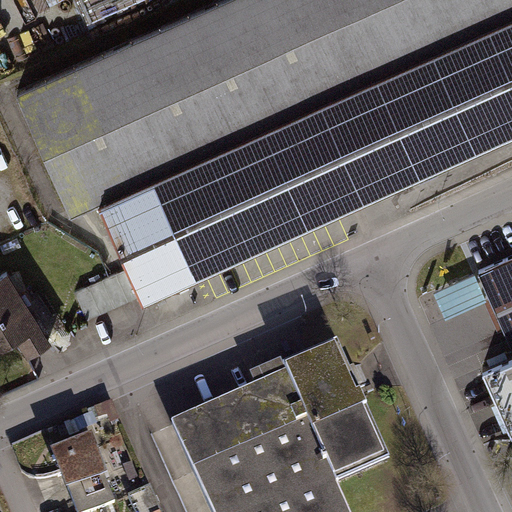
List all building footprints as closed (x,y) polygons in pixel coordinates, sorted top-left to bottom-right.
[(511,0),(218,0),(17,90),(72,211),(100,199),(143,294),(511,128),(511,0)] [(86,0),(89,10),(119,0),(86,0)] [(511,257),(481,271),(498,308),(511,339),(511,355),(502,360),(487,367),(511,424),(511,257)] [(475,272),(435,290),(448,316),(487,298),(475,272)] [(46,344),(5,278),(0,281),(0,350),(12,343),(22,359),(46,344)] [(338,350),(172,425),(211,511),(349,511),(337,485),(389,462),(338,350)] [(93,511),(115,504),(90,441),(55,455),(77,511),(93,511)] [(161,511),(151,489),(130,498),(136,511),(161,511)]
